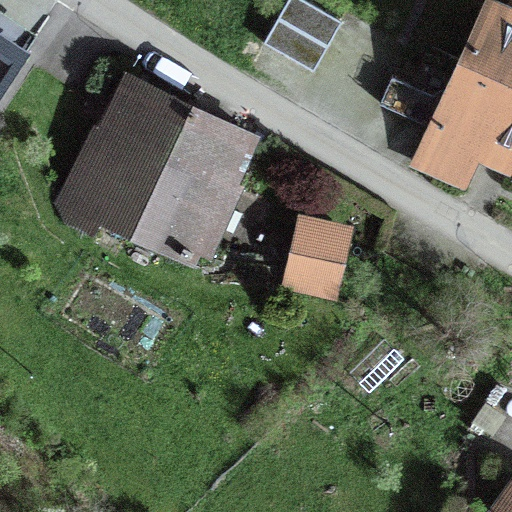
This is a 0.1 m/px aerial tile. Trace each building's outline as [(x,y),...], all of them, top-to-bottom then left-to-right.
[(351,25),(305,0),(303,0),(274,52),(322,79),(351,25)] [(511,14),(499,9),(454,105),(443,130),(428,160),(469,179),(486,143),(511,155),(511,14)] [(0,99),(30,54),(0,33),(0,99)] [(454,105),(393,78),(382,102),(443,130),(454,105)] [(262,149),(140,86),(80,203),(201,266),(262,149)] [(359,232),(301,220),(284,300),(342,312),(359,232)]
